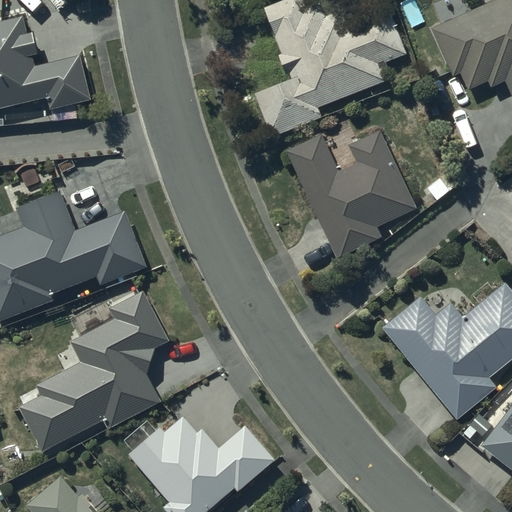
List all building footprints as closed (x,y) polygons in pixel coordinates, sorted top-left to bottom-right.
[(292,71),(255,89),(272,132),(321,112),(317,102),(392,72),(385,56),(405,48),(388,5),(346,21),(340,7),(326,12),(320,0),(312,0),(305,3),(304,0),(272,0),(265,3),(283,48),(278,49),(286,69),(291,67),(292,71)] [(511,0),(483,0),(432,23),(454,70),(460,67),(468,84),(487,75),(491,82),(505,75),(511,89),(511,0)] [(93,105),(81,57),(35,70),(31,57),(39,55),(33,34),(29,35),(24,18),(0,23),(0,109),(48,98),(53,115),(93,105)] [(320,131),(285,146),(337,253),(381,231),(376,221),(415,202),(378,127),(350,141),(357,156),(338,166),(320,131)] [(26,222),(0,232),(0,314),(56,294),(54,288),(96,273),(99,281),(147,263),(126,207),(75,226),(60,187),(19,202),(26,222)] [(422,291),(381,322),(456,414),(496,382),(489,373),(511,354),(511,285),(505,277),(462,313),(450,298),(436,309),(422,291)] [(42,391),(18,400),(41,446),(103,416),(107,424),(159,398),(145,369),(153,344),(170,335),(145,286),(111,303),(116,313),(71,335),(82,357),(36,380),(42,391)] [(511,400),(483,440),(511,463),(511,400)] [(137,441),(128,450),(169,496),(162,502),(170,511),(197,511),(235,478),(239,483),(275,451),(247,420),(218,445),(200,424),(194,429),(180,414),(166,426),(160,420),(152,428),(141,416),(126,429),(137,441)] [(95,511),(59,472),(28,500),(38,511),(95,511)]
